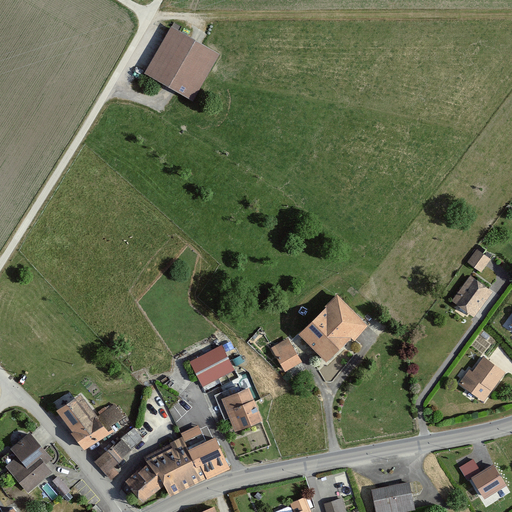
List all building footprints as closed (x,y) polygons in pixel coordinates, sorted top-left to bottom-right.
[(220,52),(174,27),(149,73),(195,98),(220,52)] [(492,260),(478,250),(469,263),(482,273),(492,260)] [(476,316),(494,292),(473,276),(454,300),(476,316)] [(341,296),(302,335),(330,363),(369,325),(341,296)] [(289,379),(307,370),(291,338),(273,347),(289,379)] [(191,363),(202,387),(236,371),(225,347),(191,363)] [(486,401),(507,372),(486,356),(474,371),(471,369),(462,383),(486,401)] [(225,398),(238,432),(264,422),(252,389),(225,398)] [(73,433),(87,452),(116,431),(114,427),(126,418),(117,405),(99,417),(83,395),(60,412),(74,432),(73,433)] [(209,441),(195,414),(177,423),(184,436),(191,450),(209,441)] [(8,467),(29,493),(55,472),(48,464),(54,459),(32,433),(13,448),(20,457),(8,467)] [(167,485),(173,496),(234,467),(219,436),(209,441),(191,450),(184,436),(147,457),(149,463),(162,475),(167,485)] [(96,461),(112,481),(121,474),(115,466),(133,452),(124,439),(96,461)] [(474,457),(460,465),(467,477),(481,468),(474,457)] [(149,463),(128,482),(146,504),(167,485),(162,475),(149,463)] [(494,465),(471,478),(484,499),(506,486),(494,465)] [(60,474),(50,481),(61,496),(71,489),(60,474)] [(413,484),(374,491),(377,511),(412,511),(418,511),(413,484)] [(346,511),(343,498),(325,503),(327,511),(346,511)]
